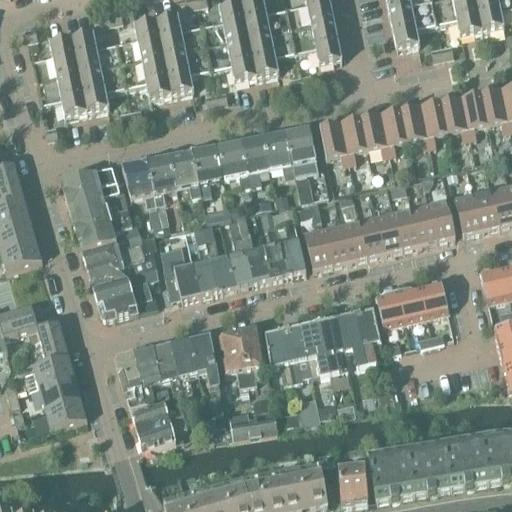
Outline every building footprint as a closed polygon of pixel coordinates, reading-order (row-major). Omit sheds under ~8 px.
[(287,19),(291,40),(334,31),(327,0),(303,0),(307,14),(287,19)] [(384,0),(389,20),(432,12),(429,0),(384,0)] [(429,0),(432,12),(488,0),(429,0)] [(511,0),(488,0),(432,12),(436,34),(456,29),(459,44),(504,35),(501,20),(511,17),(511,0)] [(205,1),(195,3),(197,14),(207,12),(205,1)] [(197,14),(195,3),(185,5),(187,16),(197,14)] [(222,32),(202,36),(206,58),(291,40),(287,19),(266,23),(263,8),(219,17),(222,32)] [(432,12),(389,20),(396,57),(419,52),(416,38),(436,34),(432,12)] [(120,18),(110,20),(112,31),(122,29),(120,18)] [(112,31),(110,20),(100,23),(102,33),(112,31)] [(137,49),(117,53),(121,75),(206,58),(202,36),(181,40),(178,25),(134,34),(137,49)] [(334,31),(291,40),(296,62),(316,58),(319,73),(342,68),(334,31)] [(37,47),(35,36),(24,38),(27,49),(37,47)] [(206,58),(211,80),(231,76),(234,90),(278,81),(275,67),(296,62),(291,40),(206,58)] [(31,71),(36,93),(121,75),(117,53),(97,58),(93,43),(49,52),(52,67),(31,71)] [(451,53),(441,55),(443,66),(453,64),(451,53)] [(443,66),(441,55),(431,57),(433,68),(443,66)] [(206,58),(121,75),(126,97),(146,93),(149,108),(193,99),(190,84),(211,80),(206,58)] [(121,75),(36,93),(40,115),(62,111),(65,125),(109,116),(106,101),(126,97),(121,75)] [(310,82),(300,84),(302,95),(312,93),(310,82)] [(302,95),(300,84),(290,86),(292,97),(302,95)] [(511,94),(500,97),(509,139),(511,138),(511,94)] [(500,97),(480,101),(487,133),(501,131),(503,141),(509,139),(500,97)] [(225,100),(215,102),(218,113),(227,111),(225,100)] [(480,101),(460,105),(469,148),(476,146),(474,136),(487,133),(480,101)] [(218,113),(215,102),(205,104),(207,115),(218,113)] [(460,105),(440,109),(447,142),(461,139),(463,149),(469,148),(460,105)] [(440,109),(420,113),(429,156),(436,155),(433,144),(447,142),(440,109)] [(420,113),(400,117),(407,150),(420,147),(422,157),(429,156),(420,113)] [(140,117),(130,119),(132,130),(142,128),(140,117)] [(400,117),(380,122),(389,164),(396,163),(393,153),(407,150),(400,117)] [(132,130),(130,119),(120,121),(122,132),(132,130)] [(380,122),(360,126),(367,158),(380,155),(382,166),(389,164),(380,122)] [(360,126),(340,130),(349,172),(356,171),(354,161),(367,158),(360,126)] [(349,172),(340,130),(319,134),(326,167),(340,164),(342,174),(349,172)] [(45,137),(47,148),(58,146),(55,135),(45,137)] [(286,141),(295,184),(304,182),(301,171),(315,168),(309,136),(286,141)] [(286,186),(295,184),(286,141),(263,146),(270,177),(284,174),(286,186)] [(256,180),(270,177),(263,146),(241,150),(250,193),(258,191),(256,180)] [(241,195),(250,193),(241,150),(218,155),(224,187),(239,183),(241,195)] [(192,161),(200,203),(202,211),(211,209),(207,190),(221,187),(215,156),(192,161)] [(192,161),(169,165),(176,197),(189,194),(191,206),(200,203),(192,161)] [(169,165),(147,170),(156,213),(165,211),(163,199),(176,197),(169,165)] [(156,213),(147,170),(122,175),(131,206),(144,203),(146,215),(156,213)] [(504,178),(502,170),(490,172),(492,180),(504,178)] [(0,208),(1,212),(23,206),(13,172),(1,176),(0,175),(0,208)] [(324,176),(311,179),(316,203),(329,201),(324,176)] [(60,187),(66,207),(112,193),(110,186),(114,185),(111,177),(62,187),(61,187),(60,187)] [(295,184),(300,209),(314,207),(309,181),(304,182),(295,184)] [(66,207),(71,224),(125,207),(120,191),(116,192),(112,193),(66,207)] [(389,195),(392,205),(407,201),(405,191),(389,195)] [(499,194),(489,196),(499,235),(511,231),(511,213),(507,193),(500,195),(499,194)] [(480,200),(472,202),(481,239),(499,235),(489,196),(480,198),(480,200)] [(242,201),(246,221),(255,218),(251,200),(242,201)] [(481,239),(472,202),(464,203),(464,202),(453,204),(463,243),(481,239)] [(0,235),(30,227),(29,227),(23,206),(1,212),(0,212),(0,235)] [(254,208),(256,218),(263,216),(261,206),(254,208)] [(71,224),(76,241),(130,226),(127,219),(129,218),(125,207),(71,224)] [(437,208),(427,211),(436,249),(455,245),(446,208),(437,210),(437,208)] [(418,214),(410,216),(419,254),(436,249),(427,211),(418,213),(418,214)] [(207,226),(231,222),(230,213),(206,217),(207,226)] [(170,239),(165,215),(158,216),(164,240),(170,239)] [(161,235),(157,216),(149,218),(153,236),(161,235)] [(402,217),(392,219),(401,258),(419,254),(410,216),(402,218),(402,217)] [(383,222),(375,224),(384,262),(401,258),(392,219),(382,221),(383,222)] [(237,224),(237,227),(241,243),(252,293),(258,292),(258,291),(269,289),(262,257),(254,259),(250,241),(247,242),(243,222),(237,224)] [(271,255),(262,257),(269,289),(282,286),(287,285),(276,235),(275,236),(272,228),(271,224),(264,225),(271,255)] [(367,225),(357,227),(366,266),(384,262),(375,224),(367,226),(367,225)] [(76,241),(82,260),(140,242),(135,225),(130,226),(76,241)] [(0,258),(35,248),(29,228),(30,228),(30,227),(0,235),(0,258)] [(236,263),(228,265),(235,296),(247,294),(252,293),(241,243),(237,227),(228,229),(236,263)] [(348,231),(340,233),(349,270),(366,266),(357,227),(347,229),(348,231)] [(210,233),(202,235),(206,252),(217,301),(223,300),(235,296),(228,265),(219,267),(214,249),(214,250),(210,233)] [(284,233),(276,235),(287,285),(293,283),(306,280),(298,249),(299,249),(298,248),(288,251),(284,233)] [(332,233),(322,235),(331,274),(349,270),(340,233),(332,234),(332,233)] [(201,271),(193,273),(201,305),(212,302),(217,301),(206,252),(202,235),(194,237),(198,253),(197,254),(201,271)] [(331,274),(322,235),(312,238),(312,239),(304,241),(313,278),(331,274)] [(82,260),(87,276),(145,259),(141,244),(140,242),(82,260)] [(161,244),(158,247),(160,256),(162,266),(165,279),(164,279),(171,306),(180,304),(181,310),(182,310),(182,309),(188,308),(201,305),(193,273),(184,275),(180,258),(174,259),(170,242),(161,244)] [(35,248),(0,258),(6,279),(5,279),(5,280),(42,270),(42,269),(41,269),(35,248)] [(87,276),(92,294),(156,275),(152,257),(145,259),(87,276)] [(509,307),(511,306),(511,273),(502,276),(509,307)] [(92,294),(98,312),(149,297),(147,290),(158,287),(156,275),(92,294)] [(509,307),(502,276),(479,281),(487,312),(509,307)] [(448,321),(441,290),(419,295),(426,326),(448,321)] [(405,331),(426,326),(419,295),(398,300),(405,331)] [(149,297),(98,312),(102,326),(105,328),(138,320),(134,310),(152,306),(155,305),(153,300),(150,301),(149,297)] [(383,337),(405,331),(398,300),(375,305),(383,337)] [(17,353),(30,349),(28,341),(37,338),(37,337),(35,328),(31,316),(0,324),(0,333),(8,360),(9,365),(20,362),(17,353)] [(360,321),(355,322),(366,374),(376,372),(371,352),(381,350),(377,334),(373,318),(360,321)] [(502,331),(511,328),(511,320),(511,318),(500,321),(502,331)] [(339,326),(337,327),(344,359),(353,357),(357,377),(366,374),(355,322),(349,324),(346,320),(340,322),(339,326)] [(37,337),(46,334),(44,325),(35,328),(37,337)] [(325,329),(318,331),(330,382),(339,380),(335,361),(344,359),(337,327),(325,330),(325,329)] [(39,346),(46,371),(68,365),(58,331),(46,334),(37,337),(37,338),(39,346)] [(300,335),(308,367),(312,386),(330,382),(318,331),(314,332),(300,335)] [(511,333),(493,338),(498,360),(511,356),(511,333)] [(240,340),(239,340),(248,394),(256,393),(253,377),(267,375),(260,335),(257,336),(254,334),(249,335),(247,338),(245,339),(246,342),(240,343),(240,340)] [(289,338),(281,339),(293,391),(302,389),(297,369),(308,367),(300,335),(289,338)] [(30,349),(39,346),(37,338),(28,341),(30,349)] [(293,391),(281,339),(278,340),(265,344),(270,376),(280,374),(283,393),(293,391)] [(248,394),(239,340),(238,340),(239,343),(233,345),(233,342),(230,342),(228,340),(222,342),(221,345),(217,346),(223,382),(237,380),(239,396),(248,394)] [(442,341),(430,344),(432,352),(444,349),(442,341)] [(430,344),(418,346),(420,354),(432,352),(430,344)] [(209,345),(189,349),(197,382),(206,379),(210,396),(219,395),(216,377),(209,345)] [(177,352),(171,353),(183,403),(192,401),(188,384),(197,382),(189,349),(177,352)] [(387,354),(389,362),(400,359),(399,351),(387,354)] [(153,358),(165,407),(183,403),(171,353),(166,355),(154,358),(153,358)] [(511,356),(498,360),(503,381),(511,378),(511,356)] [(140,361),(134,362),(146,412),(155,410),(165,407),(153,358),(152,358),(140,361)] [(146,412),(134,362),(128,363),(128,364),(118,366),(115,371),(124,399),(132,397),(136,410),(128,412),(129,416),(137,414),(146,412)] [(38,396),(38,397),(75,386),(74,386),(68,365),(46,371),(33,375),(39,396),(38,396)] [(511,378),(503,381),(508,403),(511,402),(511,378)] [(39,397),(45,417),(80,407),(74,387),(75,386),(38,397),(39,397)] [(5,394),(8,405),(17,403),(14,391),(5,394)] [(393,400),(373,403),(375,414),(395,411),(393,400)] [(17,403),(8,405),(12,417),(20,415),(17,403)] [(375,414),(373,403),(355,406),(358,422),(376,419),(375,414)] [(269,404),(250,408),(252,420),(256,419),(271,416),(269,404)] [(80,407),(45,417),(51,437),(50,438),(50,439),(87,428),(87,427),(86,428),(80,407)] [(136,435),(138,440),(184,427),(181,416),(166,420),(164,411),(131,421),(135,436),(136,435)] [(316,411),(298,414),(302,434),(320,430),(316,411)] [(335,411),(317,414),(320,426),(337,423),(335,411)] [(337,415),(339,426),(354,422),(352,412),(337,415)] [(276,434),(274,424),(273,424),(271,416),(256,419),(257,427),(230,431),(233,446),(277,439),(276,434)] [(13,421),(14,426),(16,433),(25,430),(21,419),(13,421)] [(298,420),(274,424),(276,434),(299,430),(301,430),(299,420),(298,420)] [(184,427),(138,440),(139,445),(138,446),(143,460),(175,450),(173,442),(187,437),(184,427)] [(511,443),(497,444),(496,445),(477,448),(485,491),(503,489),(511,487),(511,443)] [(477,448),(459,451),(441,454),(448,498),(485,491),(477,448)] [(441,454),(423,457),(405,460),(412,504),(448,498),(441,454)] [(405,460),(387,463),(368,466),(376,510),(412,504),(405,460)] [(364,474),(363,470),(354,471),(349,476),(338,477),(340,511),(358,511),(368,511),(364,474)] [(326,511),(320,474),(279,482),(284,511),(300,511),(299,503),(308,501),(310,511),(326,511)] [(284,511),(279,482),(242,489),(246,511),(258,511),(259,511),(268,509),(268,511),(284,511)] [(246,511),(242,489),(203,499),(206,511),(246,511)] [(206,511),(203,499),(163,510),(163,511),(206,511)]
